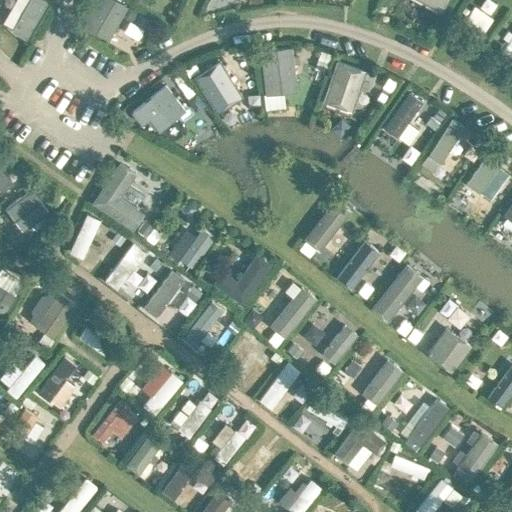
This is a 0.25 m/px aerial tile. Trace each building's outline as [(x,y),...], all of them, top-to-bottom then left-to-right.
[(47,1),(44,0),(29,0),(13,28),(27,36),(47,1)] [(115,0),(96,0),(81,24),(112,44),(121,30),(103,19),(116,0),(115,0)] [(422,0),(441,10),(446,0),(422,0)] [(491,47),(486,44),(481,40),(477,46),(487,53),(491,47)] [(261,49),(266,93),(297,90),(293,46),(261,49)] [(220,59),(194,75),(217,112),(243,95),(220,59)] [(323,99),(353,109),(366,69),(337,59),(323,99)] [(150,117),(160,130),(187,108),(167,83),(132,111),(142,124),(150,117)] [(0,188),(0,189),(13,179),(0,161),(0,188)] [(134,227),(143,214),(119,198),(135,175),(122,166),(97,202),(134,227)] [(6,206),(25,230),(50,211),(31,187),(6,206)] [(511,200),(503,212),(511,218),(511,200)] [(337,224),(324,213),(299,246),(312,256),(337,224)] [(351,286),(379,250),(365,239),(337,275),(351,286)] [(272,261),(257,251),(237,278),(223,267),(214,281),(243,302),(272,261)] [(0,319),(1,320),(18,295),(0,283),(0,319)] [(59,291),(36,324),(53,336),(76,303),(59,291)] [(428,352),(453,371),(472,344),(446,326),(428,352)] [(387,437),(360,417),(333,450),(347,460),(363,441),(376,451),(387,437)]
